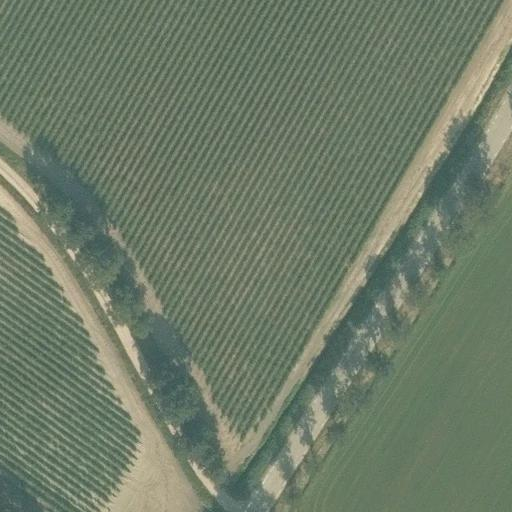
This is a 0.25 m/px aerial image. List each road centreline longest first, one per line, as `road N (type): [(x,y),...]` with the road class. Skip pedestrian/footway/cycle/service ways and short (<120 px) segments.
road 1 (tertiary): [(252,511),(511,99)]
road 2 (track): [(0,170),(28,193),(209,511)]
